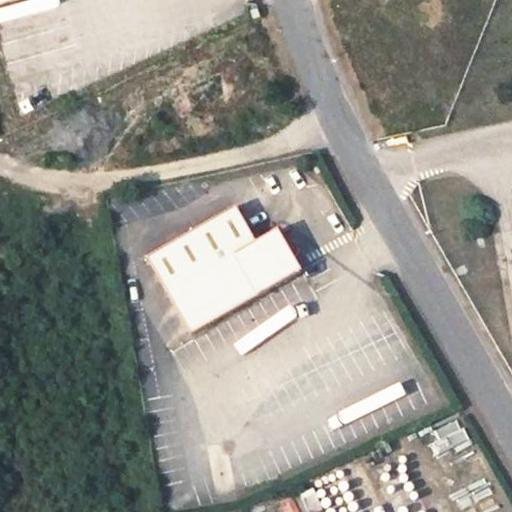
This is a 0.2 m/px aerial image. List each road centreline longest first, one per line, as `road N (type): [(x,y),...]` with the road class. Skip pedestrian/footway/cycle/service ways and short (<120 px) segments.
road 1 (residential): [(292,0),(337,124),(511,431)]
road 2 (track): [(0,248),(105,179)]
